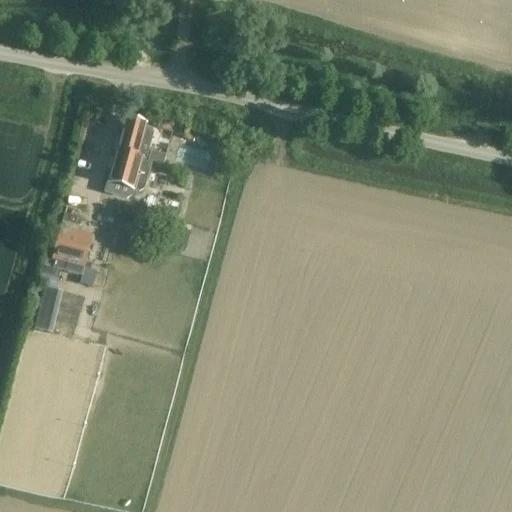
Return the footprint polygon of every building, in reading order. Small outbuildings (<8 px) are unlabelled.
[(159,118),(156,130),(167,133),(180,137),(183,125),(171,121),(159,118)] [(132,192),(141,159),(135,158),(144,127),(124,121),(105,184),(132,192)] [(149,152),(145,164),(150,166),(160,169),(164,157),(149,152)] [(162,211),(159,225),(171,228),(175,214),(162,211)] [(63,216),(61,223),(77,227),(79,220),(63,216)] [(81,279),(83,269),(91,239),(59,230),(51,260),(54,261),(52,270),(51,272),(59,274),(60,274),(81,279)] [(177,230),(172,249),(184,252),(189,233),(177,230)] [(41,267),(39,276),(57,281),(60,274),(59,274),(51,272),(52,270),(41,267)] [(42,289),(32,331),(50,335),(60,293),(55,292),(42,289)]
